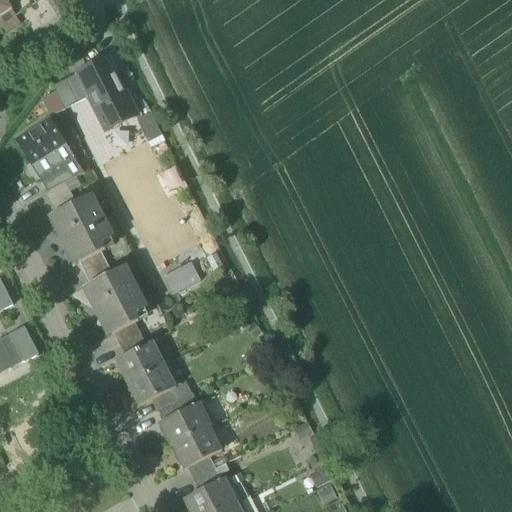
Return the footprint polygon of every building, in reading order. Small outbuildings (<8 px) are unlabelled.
[(0,0),(0,18),(12,11),(7,4),(5,0),(0,0)] [(21,26),(16,18),(12,11),(0,18),(0,22),(2,27),(7,35),(21,26)] [(91,98),(108,131),(136,117),(109,61),(80,75),(91,98)] [(65,111),(74,106),(78,104),(91,98),(80,75),(68,82),(54,88),(56,94),(65,111)] [(65,112),(65,111),(56,94),(42,101),(51,119),(65,112)] [(151,115),(137,122),(148,145),(162,137),(151,115)] [(16,142),(32,167),(66,145),(50,120),(16,142)] [(74,157),(66,145),(32,167),(32,168),(48,193),(72,178),(83,171),(74,157)] [(45,196),(55,215),(76,205),(66,185),(45,196)] [(54,216),(78,264),(80,264),(100,253),(105,251),(102,244),(113,239),(92,197),(76,205),(55,215),(54,216)] [(80,264),(86,275),(106,265),(100,253),(80,264)] [(112,276),(106,265),(86,275),(91,286),(112,276)] [(202,288),(192,268),(162,282),(171,303),(202,288)] [(88,288),(113,336),(115,335),(135,325),(139,323),(136,317),(146,311),(125,269),(112,276),(91,286),(88,288)] [(0,376),(24,364),(24,365),(39,357),(25,330),(11,337),(11,338),(0,343),(0,314),(13,307),(0,281),(0,376)] [(115,335),(126,357),(146,347),(135,325),(115,335)] [(115,362),(127,386),(165,366),(153,343),(146,347),(126,357),(124,358),(115,362)] [(177,390),(165,366),(127,386),(139,409),(153,402),(174,391),(177,390)] [(153,402),(158,412),(179,402),(174,391),(153,402)] [(186,414),(179,402),(158,412),(164,425),(186,414)] [(162,426),(174,449),(211,430),(199,407),(186,414),(164,425),(162,426)] [(222,453),(211,430),(174,449),(185,472),(188,471),(210,460),(222,453)] [(188,471),(195,483),(216,472),(216,471),(210,460),(188,471)] [(216,471),(216,472),(220,478),(230,473),(226,466),(216,471)] [(327,468),(309,477),(316,491),(334,482),(327,468)] [(220,478),(216,472),(195,483),(200,494),(222,483),(220,478)] [(186,501),(191,511),(224,511),(249,500),(241,484),(245,483),(241,475),(224,484),(224,483),(222,483),(200,494),(186,501)] [(331,488),(318,495),(324,508),(337,501),(331,488)] [(257,511),(250,499),(249,500),(224,511),(257,511)]
